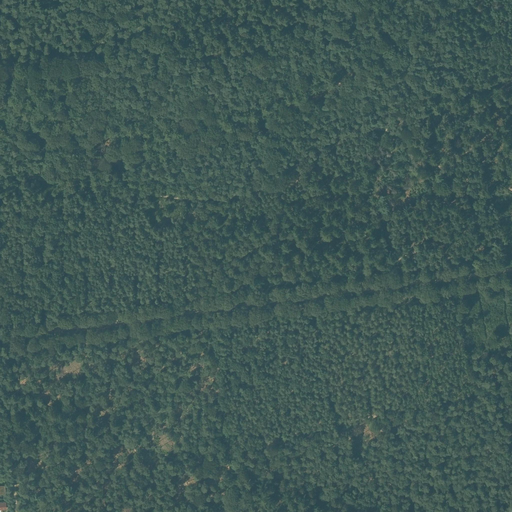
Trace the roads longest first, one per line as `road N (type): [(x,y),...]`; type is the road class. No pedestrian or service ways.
road 1 (track): [(0,335),(511,267)]
road 2 (track): [(177,197),(229,197),(252,188),(373,117),(413,132),(468,186),(511,191)]
road 3 (track): [(177,197),(8,179),(0,114)]
road 4 (track): [(497,511),(475,390)]
